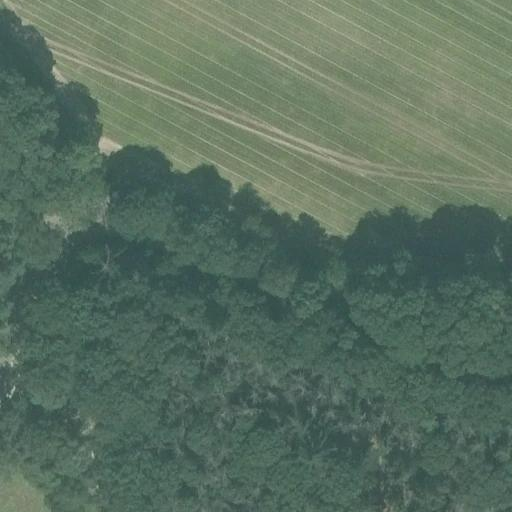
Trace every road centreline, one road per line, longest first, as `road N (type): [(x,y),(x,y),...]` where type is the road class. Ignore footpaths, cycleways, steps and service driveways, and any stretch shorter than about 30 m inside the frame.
road 1 (unclassified): [(511,346),(270,285),(72,197)]
road 2 (unclassified): [(0,367),(72,197)]
road 3 (track): [(0,384),(84,426),(108,511)]
